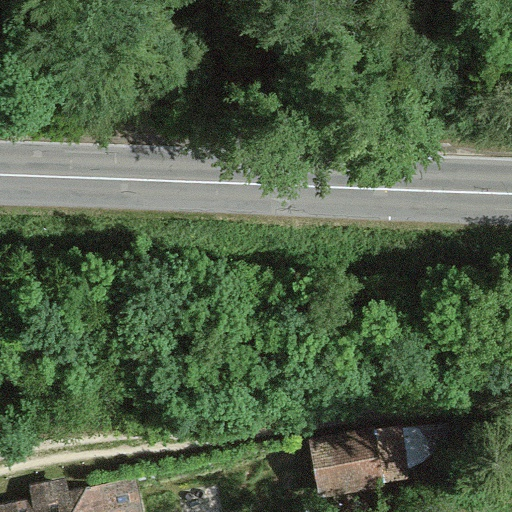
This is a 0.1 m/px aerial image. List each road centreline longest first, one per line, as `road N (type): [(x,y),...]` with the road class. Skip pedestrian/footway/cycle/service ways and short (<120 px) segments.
road 1 (residential): [(0,466),(373,401),(511,406)]
road 2 (secondary): [(511,192),(0,175)]
